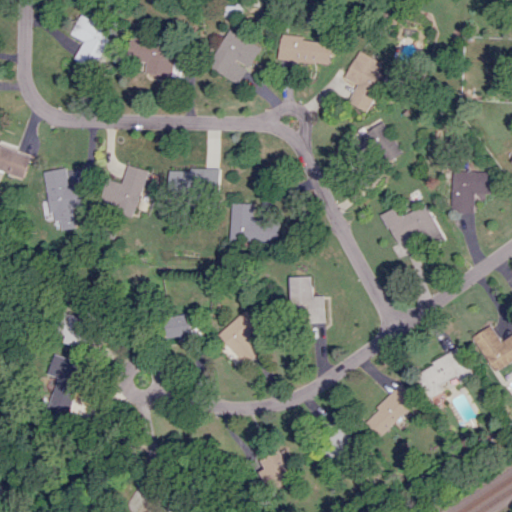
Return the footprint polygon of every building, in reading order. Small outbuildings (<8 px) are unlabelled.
[(113,31),(79,13),(69,33),(83,40),(73,58),(93,68),(113,31)] [(260,47),(228,29),(207,65),(239,83),(260,47)] [(328,63),(331,40),(279,35),(277,59),(328,63)] [(172,44),(136,38),(133,58),(146,61),(144,73),(171,78),(176,56),(170,55),(172,44)] [(369,111),(385,75),(376,71),(381,61),(356,50),(344,78),(358,84),(349,103),(369,111)] [(383,166),(403,151),(393,136),(395,135),(383,119),(361,135),(383,166)] [(31,155),(0,145),(0,169),(25,176),(31,155)] [(151,170),(129,164),(124,182),(111,179),(104,204),(138,214),(151,170)] [(45,171),(54,220),(63,219),(65,229),(79,227),(75,207),(89,205),(85,183),(70,186),(66,167),(45,171)] [(172,168),(171,190),(221,191),(222,169),(172,168)] [(474,212),(475,193),(490,193),(491,171),(454,170),(453,212),(474,212)] [(399,243),(423,232),(429,245),(444,238),(426,200),(413,206),(415,210),(404,215),(400,206),(385,213),(399,243)] [(281,218),(255,219),(255,202),(232,203),(233,241),(281,240),(281,218)] [(293,276),(294,311),(312,311),(313,322),(328,322),(327,295),(315,296),(315,275),(293,276)] [(246,362),(262,347),(250,335),(262,324),(248,308),(220,334),(246,362)] [(168,316),(170,338),(193,336),(191,314),(168,316)] [(81,343),(81,340),(90,340),(91,316),(62,315),(62,343),(81,343)] [(492,370),(511,359),(511,333),(499,341),(490,325),(473,335),(492,370)] [(472,376),(457,348),(416,370),(429,397),(442,390),(439,384),(455,376),(459,383),(472,376)] [(59,377),(49,409),(71,416),(87,364),(55,354),(49,373),(59,377)] [(381,437),(415,401),(399,385),(364,421),(381,437)] [(340,430),(324,450),(342,465),(358,445),(340,430)] [(260,471),(270,490),(294,479),(280,449),(261,458),(266,468),(260,471)]
